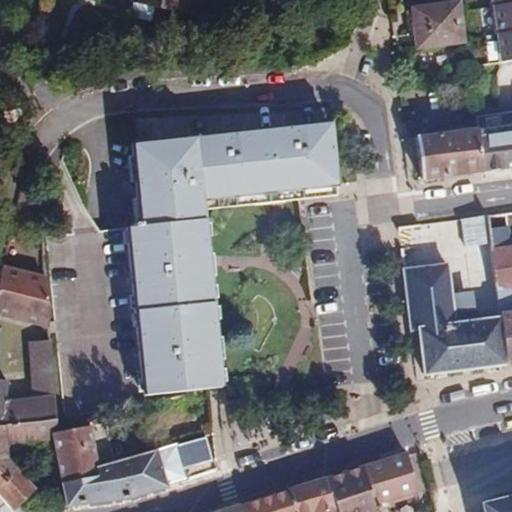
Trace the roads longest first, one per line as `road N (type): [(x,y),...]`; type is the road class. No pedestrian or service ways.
road 1 (residential): [(386,213),(367,105),(329,87),(91,102),(30,147)]
road 2 (residential): [(386,213),(344,217),(376,442)]
road 3 (unclassified): [(376,442),(145,511)]
road 4 (unclassified): [(511,405),(376,442)]
road 5 (residential): [(511,193),(386,213)]
